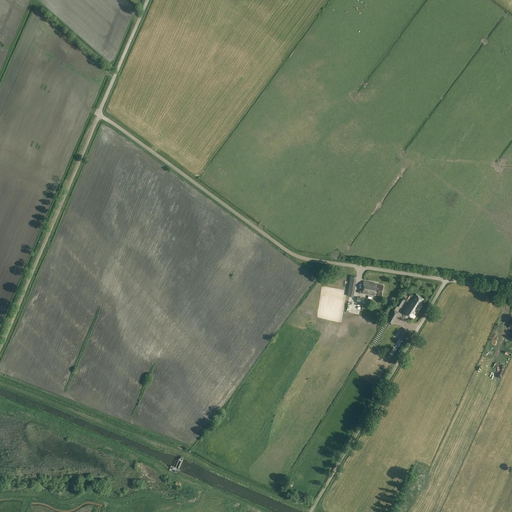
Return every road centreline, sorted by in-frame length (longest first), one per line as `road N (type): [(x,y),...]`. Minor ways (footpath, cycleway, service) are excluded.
road 1 (unclassified): [(511,289),(295,255),(98,114)]
road 2 (track): [(445,279),(310,511)]
road 3 (unclassified): [(98,114),(0,347)]
road 4 (unclassified): [(98,114),(147,0)]
